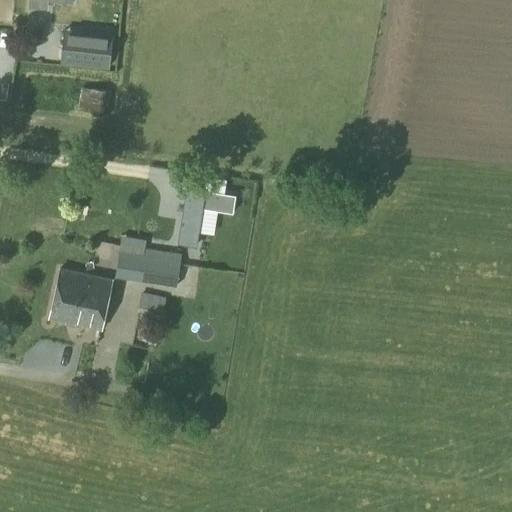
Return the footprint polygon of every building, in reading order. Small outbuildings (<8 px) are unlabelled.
[(72,0),(29,0),(29,8),(47,9),(47,4),(53,4),(53,3),(72,5),(72,0)] [(60,63),(108,69),(112,34),(64,28),(60,63)] [(107,115),(110,92),(80,87),(76,110),(107,115)] [(231,209),(234,192),(185,185),(177,240),(195,243),(200,205),(231,209)] [(175,287),(180,253),(119,244),(114,278),(175,287)] [(101,329),(111,278),(59,267),(48,318),(101,329)]
